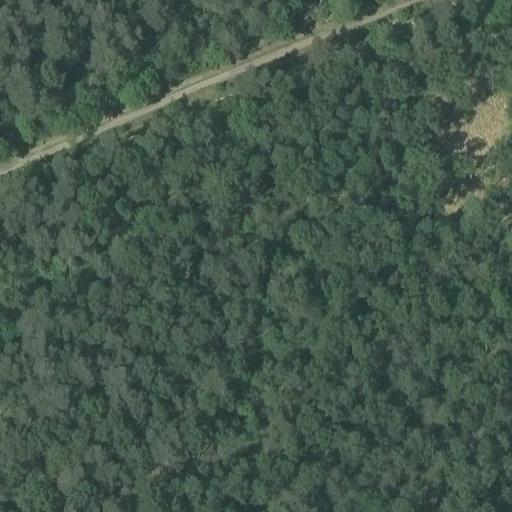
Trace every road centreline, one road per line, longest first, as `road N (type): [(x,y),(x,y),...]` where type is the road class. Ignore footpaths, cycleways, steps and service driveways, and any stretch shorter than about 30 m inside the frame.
road 1 (track): [(508,0),(0,207)]
road 2 (unknown): [(467,0),(0,190)]
